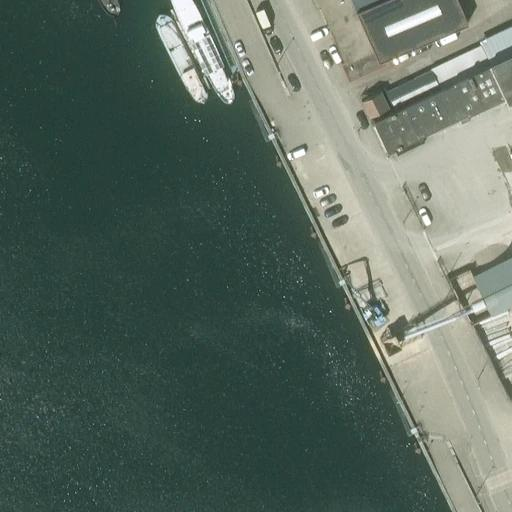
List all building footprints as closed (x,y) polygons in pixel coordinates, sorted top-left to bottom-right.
[(163,0),(215,125),(248,111),(202,0),(163,0)] [(312,0),(315,6),(319,4),(344,62),(341,64),(348,80),(386,64),(384,58),(467,23),(456,0),(312,0)] [(388,151),(458,118),(460,123),(470,119),(468,114),(504,97),(507,103),(511,100),(511,52),(488,63),(488,64),(474,71),(451,82),(452,83),(373,120),(388,151)] [(430,70),(386,92),(394,108),(439,87),(430,70)] [(361,100),(369,117),(387,108),(379,91),(361,100)]
